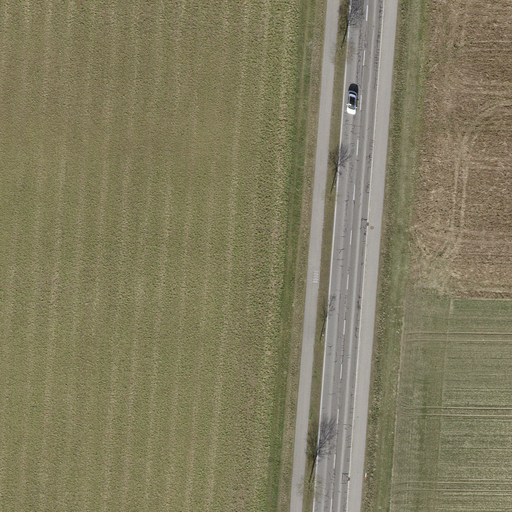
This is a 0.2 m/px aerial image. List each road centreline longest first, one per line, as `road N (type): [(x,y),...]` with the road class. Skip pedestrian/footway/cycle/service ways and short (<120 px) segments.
road 1 (primary): [(369,0),(331,511)]
road 2 (track): [(381,511),(419,0)]
road 3 (track): [(313,0),(277,511)]
